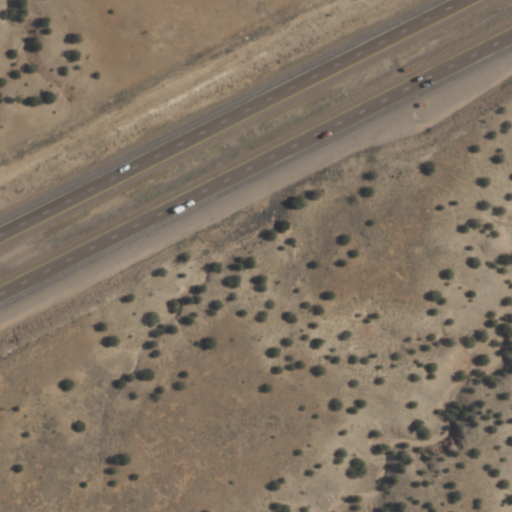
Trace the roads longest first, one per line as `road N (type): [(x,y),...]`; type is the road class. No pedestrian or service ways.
road 1 (motorway): [(0,289),(511,32)]
road 2 (motorway): [(473,0),(0,239)]
